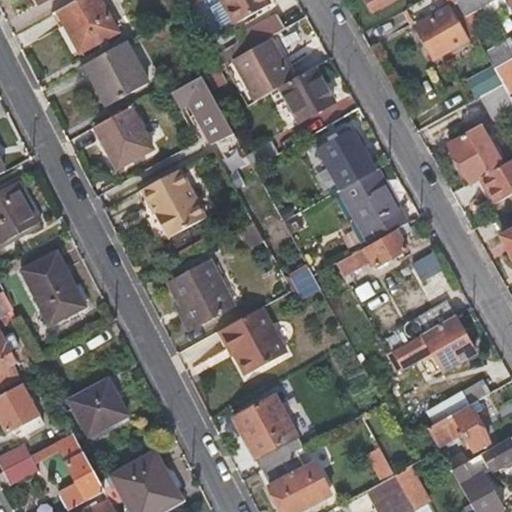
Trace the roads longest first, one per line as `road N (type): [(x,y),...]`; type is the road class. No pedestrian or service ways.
road 1 (residential): [(233,511),(0,62)]
road 2 (residential): [(511,340),(319,0)]
